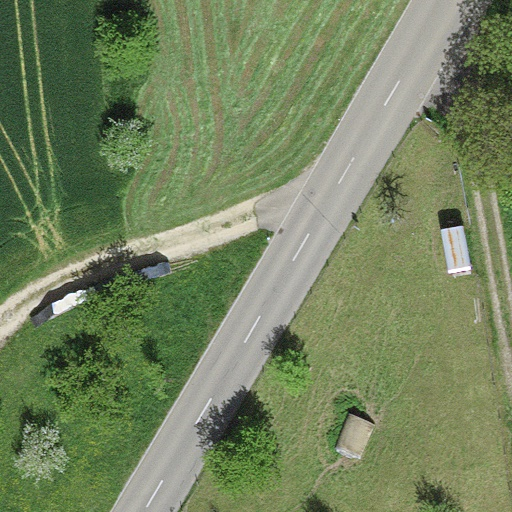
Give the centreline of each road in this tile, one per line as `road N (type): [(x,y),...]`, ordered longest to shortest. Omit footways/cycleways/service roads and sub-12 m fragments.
road 1 (tertiary): [(142,511),(453,0)]
road 2 (track): [(342,180),(47,287),(0,325)]
road 3 (track): [(437,26),(487,200),(511,331)]
